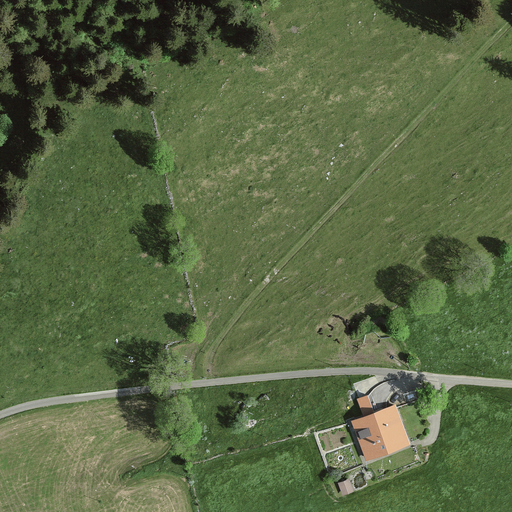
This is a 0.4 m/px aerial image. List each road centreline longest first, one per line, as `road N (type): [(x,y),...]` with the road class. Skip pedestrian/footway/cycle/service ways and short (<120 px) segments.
road 1 (unclassified): [(511,383),(297,372),(49,399),(0,414)]
road 2 (track): [(208,381),(210,348),(511,19)]
